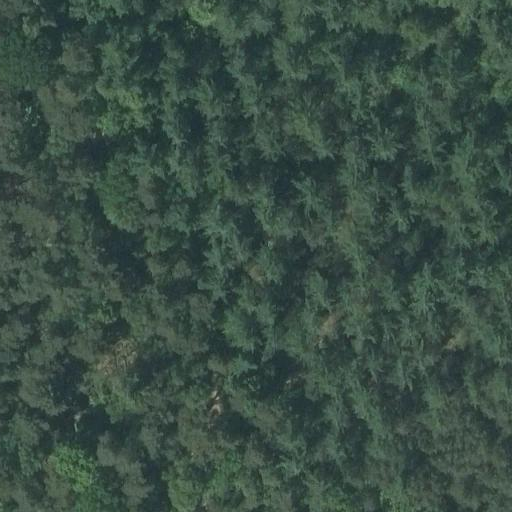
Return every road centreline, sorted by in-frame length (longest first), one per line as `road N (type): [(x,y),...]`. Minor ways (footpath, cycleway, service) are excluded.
road 1 (track): [(340,511),(309,480),(247,459),(183,375),(80,133),(65,113),(0,93)]
road 2 (track): [(511,486),(361,509)]
road 3 (track): [(242,0),(117,16)]
